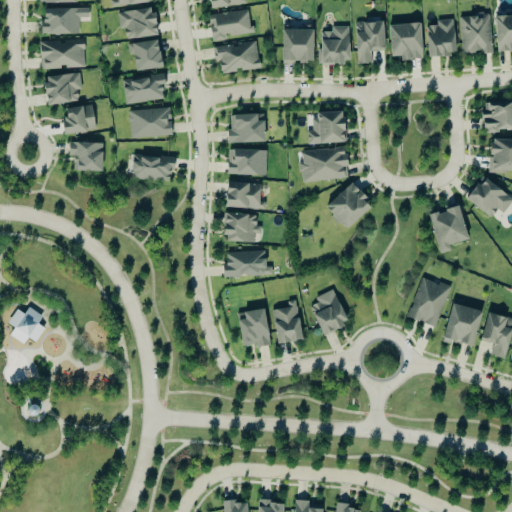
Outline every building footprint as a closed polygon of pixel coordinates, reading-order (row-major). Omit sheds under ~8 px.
[(114,0),(114,1),(110,2),(111,8),(150,4),(149,0),(114,0)] [(203,0),(206,11),(245,5),(243,0),(203,0)] [(77,35),(76,10),(39,11),(39,36),(77,35)] [(116,31),(123,30),(124,40),(152,38),(150,10),(115,13),(116,31)] [(247,11),(207,16),(210,43),(225,41),(224,37),(249,34),(247,11)] [(488,16),(458,17),(459,56),(490,54),(488,16)] [(511,17),(492,18),(494,54),(511,53),(511,50),(511,49),(511,17)] [(434,22),(434,27),(423,28),(424,58),(453,57),(451,21),(434,22)] [(380,23),(352,24),(354,65),(369,64),(368,52),(381,51),(380,23)] [(387,58),(397,58),(397,62),(419,61),(417,25),(385,26),(387,58)] [(346,65),(346,27),(329,28),(329,33),(317,33),(317,65),(346,65)] [(310,64),(310,31),(279,31),(279,64),(310,64)] [(38,71),(82,69),(81,41),(37,43),(38,71)] [(157,70),(155,42),(128,45),(130,72),(157,70)] [(210,49),(212,62),(216,61),(218,75),(258,69),(254,42),(210,49)] [(43,107),(76,103),(74,91),(79,91),(77,75),(40,79),(43,107)] [(161,100),(158,86),(162,85),(161,75),(119,82),(123,106),(161,100)] [(511,102),(482,103),(482,113),(480,113),(481,133),(511,131),(511,102)] [(60,137),(93,132),(89,106),(61,111),(63,121),(58,121),(60,137)] [(168,138),(167,110),(127,111),(128,139),(168,138)] [(305,145),(340,144),(340,113),(311,114),(311,132),(305,132),(305,145)] [(225,145),(262,144),(261,123),(253,123),(253,116),(228,117),(228,130),(224,130),(225,145)] [(486,173),(511,174),(511,141),(487,141),(486,173)] [(72,158),(72,172),(99,173),(100,145),(67,144),(66,157),(72,158)] [(345,180),(342,148),(299,152),(300,164),(297,164),(299,184),(345,180)] [(264,152),(225,151),(224,176),(264,177),(264,152)] [(168,183),(170,160),(131,156),(129,179),(168,183)] [(501,215),(511,200),(478,178),(463,201),(489,219),(495,211),(501,215)] [(257,202),(258,185),(223,184),(222,209),(262,211),(263,202),(257,202)] [(369,208),(347,185),(322,209),(344,232),(369,208)] [(465,242),(455,208),(425,217),(436,255),(448,252),(446,247),(465,242)] [(251,244),(252,235),(255,235),(256,216),(221,215),(220,244),(251,244)] [(262,252),(222,253),(222,278),(269,277),(269,268),(262,268),(262,252)] [(433,330),(448,289),(419,279),(404,319),(433,330)] [(313,299),(315,305),(307,308),(319,337),(345,326),(331,291),(313,299)] [(286,309),(269,312),(274,346),(302,342),(300,323),(297,324),(293,302),(285,303),(286,309)] [(479,314),(449,305),(439,340),(469,348),(479,314)] [(21,346),(25,340),(32,345),(42,330),(35,326),(40,318),(26,308),(21,315),(14,311),(4,325),(12,330),(7,337),(21,346)] [(253,345),(254,349),(267,347),(261,311),(233,315),(239,348),(253,345)] [(501,361),(511,322),(485,314),(477,341),(491,345),(487,357),(501,361)]
